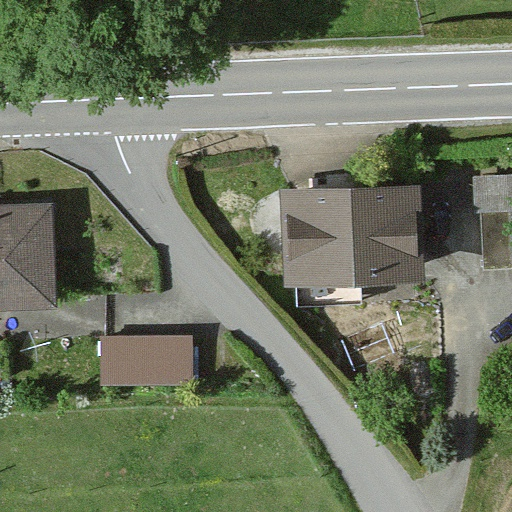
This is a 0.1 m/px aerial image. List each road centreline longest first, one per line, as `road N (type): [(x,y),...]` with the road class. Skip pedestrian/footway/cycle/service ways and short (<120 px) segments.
road 1 (residential): [(97,100),(138,192),(355,444),(400,511)]
road 2 (secondary): [(511,84),(97,100)]
